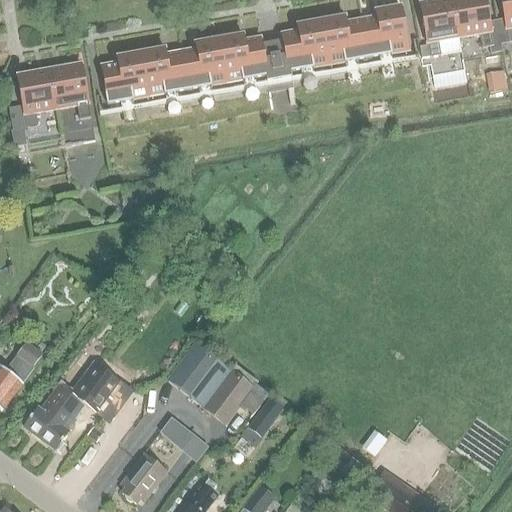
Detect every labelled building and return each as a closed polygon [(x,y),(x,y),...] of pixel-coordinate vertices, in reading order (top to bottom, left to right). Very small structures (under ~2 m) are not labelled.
[(488,24),(483,0),(455,0),(451,1),(458,40),(479,36),(482,51),(493,49),(488,24)] [(511,0),(500,0),(504,22),(508,46),(511,45),(511,0)] [(458,40),(451,1),(420,6),(427,48),(429,58),(429,60),(440,58),(438,44),(458,40)] [(408,53),(400,10),(378,14),(379,19),(345,25),(344,20),(297,28),(298,34),(282,37),(283,43),(261,47),(260,41),(243,44),(242,38),(195,47),(196,52),(165,58),(164,52),(117,60),(118,66),(101,69),(108,107),(265,79),(266,85),(291,80),(290,74),(408,53)] [(501,47),(508,46),(504,22),(496,23),(501,47)] [(496,23),(488,24),(493,49),(489,49),(490,56),(502,54),(496,23)] [(421,60),(429,58),(427,48),(419,49),(421,60)] [(467,61),(434,63),(436,86),(468,84),(467,61)] [(81,67),(49,72),(56,112),(76,108),(79,122),(90,120),(81,67)] [(491,91),(508,90),(506,70),(489,72),(491,91)] [(56,112),(49,72),(17,78),(22,108),(27,132),(38,130),(35,115),(56,112)] [(9,110),(13,134),(27,132),(22,108),(9,110)] [(94,142),(92,130),(63,135),(66,147),(94,142)] [(17,356),(34,370),(44,358),(26,344),(17,356)] [(119,384),(91,364),(80,355),(39,411),(37,409),(21,431),(54,455),(73,428),(73,426),(75,423),(74,422),(84,409),(95,417),(119,384)] [(21,387),(34,370),(17,356),(4,373),(0,370),(0,412),(2,414),(22,387),(21,387)] [(252,390),(230,373),(202,411),(224,427),(240,406),(253,416),(268,397),(255,387),(252,390)] [(269,399),(246,431),(260,441),(282,409),(269,399)] [(87,438),(97,445),(103,436),(94,429),(87,438)] [(185,479),(204,451),(192,444),(174,472),(185,479)] [(143,506),(167,474),(143,455),(119,487),(123,490),(119,496),(136,508),(139,503),(143,506)] [(385,511),(436,511),(382,473),(365,497),(385,511)] [(259,488),(241,511),(242,511),(265,511),(275,500),(259,488)] [(206,511),(216,500),(202,489),(188,507),(186,505),(180,511),(206,511)]
